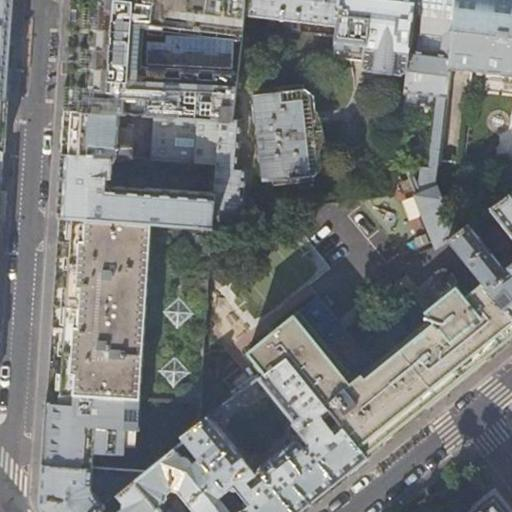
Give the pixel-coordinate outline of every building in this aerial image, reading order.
[(12,11),(12,0),(0,0),(0,96),(7,97),(8,69),(12,11)] [(245,13),(246,0),(73,0),(72,8),(70,53),(66,108),(121,111),(124,111),(126,100),(132,100),(132,96),(139,97),(138,112),(155,113),(219,117),(231,118),(234,98),(235,91),(237,73),(135,66),(138,13),(145,13),(145,5),(153,6),(152,19),(157,24),(242,35),(245,13)] [(246,0),(245,13),(269,17),(267,27),(299,32),(300,21),(336,25),(338,0),(246,0)] [(338,0),(336,25),(332,58),(407,68),(415,0),(338,0)] [(415,0),(407,68),(404,91),(445,96),(449,67),(456,0),(415,0)] [(511,0),(456,0),(449,67),(511,74),(511,0)] [(304,93),(252,98),(260,178),(312,173),(317,167),(311,98),(304,93)] [(120,127),(121,111),(66,108),(65,120),(63,153),(114,157),(133,158),(134,144),(133,144),(134,129),(120,127)] [(216,164),(219,117),(155,113),(152,160),(216,164)] [(240,119),(231,118),(219,117),(216,164),(214,194),(212,217),(241,213),(243,169),(236,169),(240,119)] [(113,172),(114,157),(63,153),(62,167),(60,202),(59,216),(212,227),(212,217),(214,194),(103,186),(104,176),(107,177),(113,172)] [(435,182),(437,167),(422,166),(418,189),(420,191),(413,194),(433,249),(450,236),(455,233),(435,182)] [(483,212),(466,225),(455,233),(450,236),(485,281),(511,315),(511,194),(510,192),(483,212)] [(199,401),(212,227),(59,216),(56,258),(52,316),(49,367),(47,391),(199,401)] [(478,364),(511,335),(511,315),(485,281),(466,296),(446,273),(428,287),(439,301),(428,310),(433,317),(356,380),(301,310),(250,350),(266,373),(287,358),(328,409),(338,421),(365,454),(386,438),(478,364)] [(266,373),(241,391),(248,401),(259,393),(256,387),(264,381),(293,419),(292,423),(305,438),(300,442),(292,442),(285,448),(303,469),(303,477),(296,483),(312,503),(352,470),(368,458),(365,454),(338,421),(332,425),(322,413),(328,409),(287,358),(266,373)] [(198,423),(199,401),(47,391),(44,435),(43,463),(93,466),(109,467),(148,470),(174,448),(186,439),(181,434),(198,423)] [(226,417),(248,401),(241,391),(198,423),(181,434),(186,439),(200,457),(226,489),(230,486),(234,489),(236,490),(238,488),(245,495),(243,496),(242,500),(244,502),(239,505),(242,509),(244,511),(300,511),(312,503),(296,483),(303,477),(303,469),(285,448),(257,470),(215,418),(223,413),(226,417)] [(180,456),(174,448),(148,470),(136,479),(157,505),(166,497),(166,492),(172,487),(179,489),(196,511),(244,511),(242,509),(238,511),(232,511),(219,496),(227,490),(226,489),(200,457),(192,464),(191,462),(191,461),(190,460),(189,458),(187,457),(186,457),(185,456),(183,456),(182,456),(180,456)] [(92,482),(93,466),(43,463),(40,505),(45,511),(95,511),(136,479),(148,470),(109,467),(107,490),(100,496),(96,492),(92,482)] [(162,511),(157,505),(136,479),(95,511),(162,511)] [(511,511),(511,510),(494,489),(476,504),(477,505),(468,511),(511,511)]
